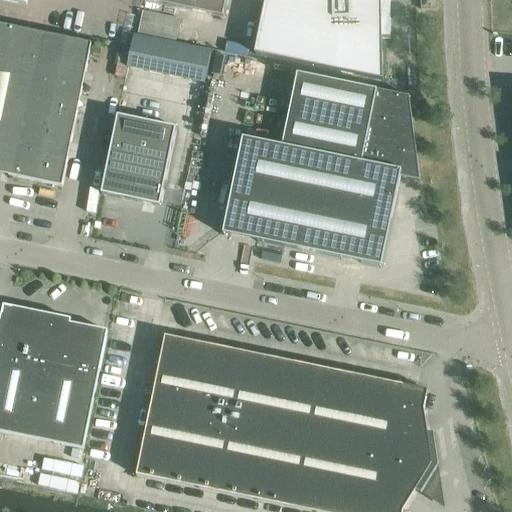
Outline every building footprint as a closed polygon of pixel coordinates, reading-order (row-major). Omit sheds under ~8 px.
[(145,0),(145,2),(223,18),(226,0),(145,0)] [(266,0),(255,55),(383,82),(382,39),(390,39),(389,0),(266,0)] [(180,35),(182,17),(142,12),(140,31),(180,35)] [(0,25),(0,174),(0,175),(14,177),(24,130),(34,83),(44,35),(0,25)] [(44,35),(34,83),(82,93),(92,45),(44,35)] [(212,52),(134,36),(127,68),(205,84),(212,52)] [(354,263),(383,269),(401,174),(411,175),(420,182),(409,98),(297,75),(293,98),(282,148),(243,140),(223,236),(254,242),(354,263)] [(34,83),(24,130),(72,140),(82,93),(34,83)] [(177,129),(118,117),(102,195),(161,208),(177,129)] [(24,130),(14,177),(62,187),(72,140),(24,130)] [(0,433),(84,451),(108,333),(71,325),(71,321),(34,313),(33,317),(14,313),(14,309),(4,307),(0,327),(0,433)] [(435,479),(433,476),(438,466),(434,434),(421,436),(418,412),(424,411),(428,392),(419,390),(166,338),(137,477),(306,511),(403,511),(398,509),(411,488),(421,494),(427,484),(431,485),(434,483),(435,479)]
